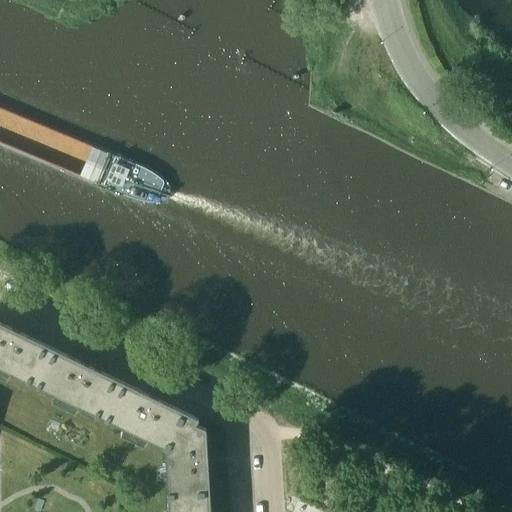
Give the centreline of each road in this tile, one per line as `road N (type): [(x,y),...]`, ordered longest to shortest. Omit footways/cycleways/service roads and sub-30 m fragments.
road 1 (residential): [(0,291),(253,413),(266,428),(270,511)]
road 2 (residential): [(511,163),(436,104),(407,65),(383,0)]
